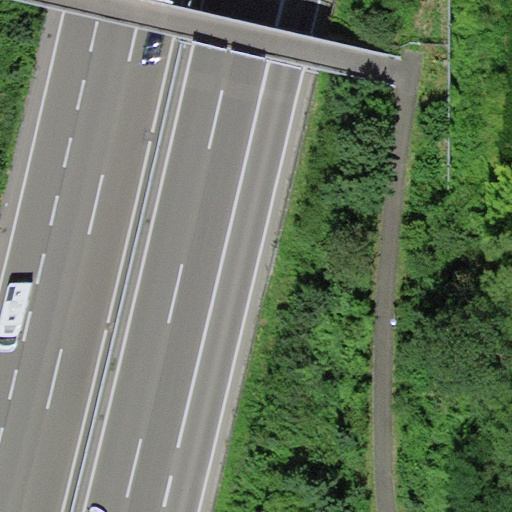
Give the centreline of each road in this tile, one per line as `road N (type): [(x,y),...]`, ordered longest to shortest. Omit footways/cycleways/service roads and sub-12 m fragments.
road 1 (motorway): [(135,0),(3,511)]
road 2 (motorway): [(132,482),(203,394),(302,0)]
road 3 (motorway): [(132,482),(239,0)]
